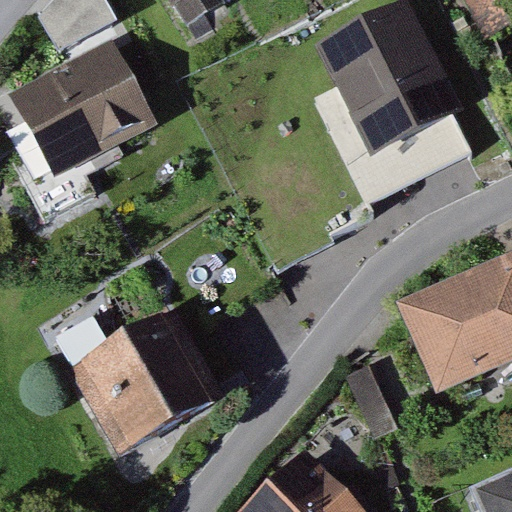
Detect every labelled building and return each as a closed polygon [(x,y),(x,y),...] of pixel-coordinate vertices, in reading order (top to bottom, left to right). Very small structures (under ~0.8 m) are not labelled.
[(55,0),(38,9),(65,63),(126,32),(109,0),(55,0)] [(150,0),(155,9),(170,0),(150,0)] [(459,0),(479,38),(500,28),(485,0),(459,0)] [(99,59),(0,107),(0,124),(35,196),(140,144),(99,59)] [(291,167),(254,186),(287,252),(325,233),(291,167)] [(388,320),(419,395),(511,357),(511,287),(506,272),(388,320)] [(155,329),(60,377),(106,466),(201,418),(155,329)] [(256,511),(326,511),(296,478),(256,511)] [(511,511),(511,487),(474,505),(477,511),(511,511)]
